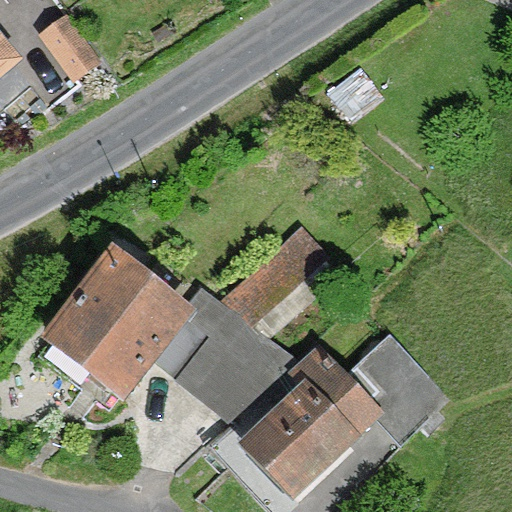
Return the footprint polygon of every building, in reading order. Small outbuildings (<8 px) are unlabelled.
[(72,84),(98,65),(65,20),(39,39),(72,84)] [(0,38),(0,78),(20,63),(0,38)] [(346,275),(303,227),(223,299),(251,330),(259,323),(274,340),(346,275)] [(229,425),(294,360),(274,340),(259,323),(251,330),(223,299),(217,305),(199,291),(184,308),(112,250),(38,340),(120,406),(157,359),(229,425)] [(291,501),(377,419),(397,440),(444,396),(388,338),(346,378),(319,349),(291,375),(302,387),(239,447),(291,501)]
